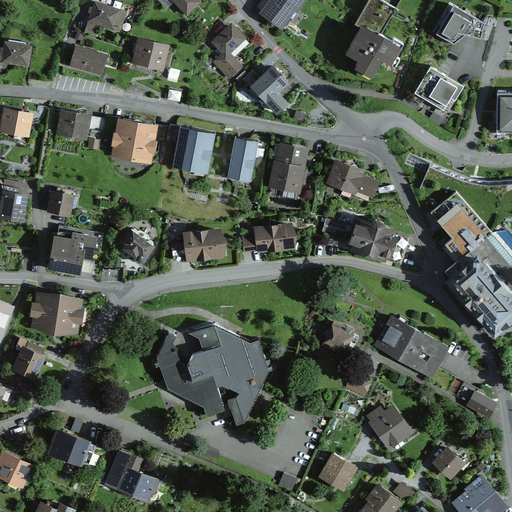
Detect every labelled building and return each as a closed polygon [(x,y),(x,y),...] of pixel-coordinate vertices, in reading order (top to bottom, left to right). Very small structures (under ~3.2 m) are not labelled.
[(103,0),(97,0),(96,3),(93,2),(90,10),(94,11),(87,32),(99,36),(103,23),(123,30),(130,8),(103,0)] [(199,0),(161,0),(168,7),(175,0),(176,0),(188,12),(199,0)] [(296,16),(308,0),(270,0),(262,11),(284,27),(294,14),(296,16)] [(393,60),(405,39),(396,33),(395,35),(385,30),(399,6),(388,0),(369,0),(356,23),(360,25),(347,48),(359,55),(356,62),(374,73),(384,55),(393,60)] [(485,20),(453,0),(436,31),(454,40),(465,30),(481,35),(485,20)] [(231,51),(246,36),(231,20),(210,40),(221,51),(212,60),(229,77),(243,64),(231,51)] [(81,38),(84,33),(77,29),(75,35),(81,38)] [(167,68),(172,40),(140,33),(134,60),(167,68)] [(33,43),(29,42),(29,40),(10,37),(10,39),(7,39),(6,45),(3,44),(0,60),(30,65),(33,43)] [(105,73),(110,50),(79,41),(73,63),(105,73)] [(288,80),(272,63),(251,83),(259,91),(255,94),(262,101),(265,98),(276,111),(287,100),(278,90),(288,80)] [(466,83),(432,64),(413,98),(423,104),(426,98),(446,108),(452,96),(457,99),(466,83)] [(169,88),(168,98),(181,100),(182,90),(169,88)] [(511,130),(511,90),(494,90),(494,130),(511,130)] [(33,134),(38,108),(8,103),(4,129),(33,134)] [(88,138),(94,111),(63,105),(58,132),(88,138)] [(448,119),(435,111),(431,119),(444,127),(448,119)] [(156,161),(163,119),(122,112),(115,154),(156,161)] [(90,135),(101,137),(105,117),(93,115),(90,135)] [(209,169),(215,137),(179,130),(173,163),(209,169)] [(90,137),(89,147),(99,148),(100,138),(90,137)] [(313,143),(284,138),(281,156),(310,161),(313,143)] [(258,145),(235,141),(228,173),(252,177),(258,145)] [(410,152),(406,162),(419,166),(422,156),(410,152)] [(308,168),(310,161),(281,156),(277,155),(272,184),(305,190),(306,183),(310,184),(312,169),(308,168)] [(368,170),(369,166),(340,155),(329,181),(359,193),(360,190),(376,196),(383,177),(368,170)] [(0,215),(25,219),(30,190),(19,189),(19,185),(4,183),(1,202),(0,202),(0,215)] [(72,213),(77,190),(53,185),(53,188),(50,187),(46,203),(49,204),(49,208),(72,213)] [(112,197),(113,194),(108,193),(107,196),(100,195),(98,205),(113,207),(115,198),(112,197)] [(511,330),(511,264),(463,205),(441,224),(466,253),(447,269),(476,304),(504,337),(511,330)] [(376,214),(372,216),(363,213),(361,219),(356,218),(346,248),(373,257),(385,262),(387,257),(400,261),(411,229),(386,221),(384,216),(376,214)] [(303,230),(296,217),(258,222),(259,232),(246,234),(248,250),(262,248),(262,252),(300,246),(303,230)] [(345,224),(326,218),(323,231),(345,237),(349,226),(345,224)] [(119,241),(139,255),(139,259),(142,261),(146,260),(158,243),(150,237),(152,234),(143,228),(141,231),(132,224),(119,241)] [(180,258),(194,261),(231,256),(234,239),(227,224),(190,229),(191,241),(178,243),(180,258)] [(91,269),(96,241),(92,241),(92,239),(93,239),(95,229),(82,227),(81,234),(54,230),(48,265),(80,271),(80,267),(91,269)] [(40,288),(38,299),(35,299),(33,313),(36,314),(34,325),(57,330),(81,331),(82,321),(85,322),(88,307),(85,307),(86,295),(65,287),(40,288)] [(0,343),(15,307),(0,300),(0,343)] [(462,377),(442,366),(454,344),(397,312),(379,344),(437,376),(434,381),(453,392),(460,380),(462,377)] [(355,331),(357,327),(339,318),(326,344),(347,355),(349,353),(354,355),(364,336),(355,331)] [(221,384),(228,381),(243,390),(240,395),(233,398),(238,414),(242,423),(249,420),(274,371),(262,337),(255,340),(218,321),(193,329),(205,336),(208,347),(197,351),(192,362),(185,358),(178,340),(181,333),(174,329),(171,334),(161,355),(170,379),(173,387),(202,401),(209,404),(211,415),(227,409),(229,408),(226,400),(221,384)] [(45,351),(48,345),(22,334),(18,344),(23,346),(14,366),(38,377),(49,353),(45,351)] [(365,394),(373,376),(354,367),(346,385),(365,394)] [(0,408),(10,384),(0,379),(0,408)] [(467,384),(460,380),(453,392),(462,398),(472,380),(469,379),(467,384)] [(462,398),(471,403),(480,388),(482,389),(483,387),(472,380),(462,398)] [(480,388),(471,403),(493,416),(502,401),(482,389),(480,388)] [(392,446),(417,427),(397,400),(387,407),(384,402),(370,412),(373,417),(371,418),(392,446)] [(83,429),(87,420),(82,418),(78,427),(83,429)] [(91,449),(95,438),(61,425),(51,451),(85,464),(87,461),(92,463),(96,451),(91,449)] [(222,447),(206,440),(202,447),(219,454),(222,447)] [(454,476),(470,459),(451,441),(435,459),(454,476)] [(29,469),(34,458),(5,445),(0,455),(0,472),(26,484),(32,471),(29,469)] [(153,502),(163,477),(142,468),(146,457),(122,446),(106,483),(153,502)] [(347,486),(361,462),(335,447),(321,471),(347,486)] [(294,470),(286,466),(285,468),(280,480),(293,486),(299,472),(294,470)] [(499,511),(500,511),(511,502),(511,499),(486,469),(468,484),(470,487),(456,499),(467,511),(483,511),(493,504),(499,511)] [(395,511),(406,499),(409,501),(418,490),(405,480),(396,491),(381,480),(368,496),(371,498),(360,511),(395,511)] [(76,511),(79,506),(63,498),(61,502),(50,497),(49,500),(43,498),(41,502),(37,500),(33,509),(37,511),(36,511),(76,511)] [(439,511),(426,502),(418,511),(439,511)]
